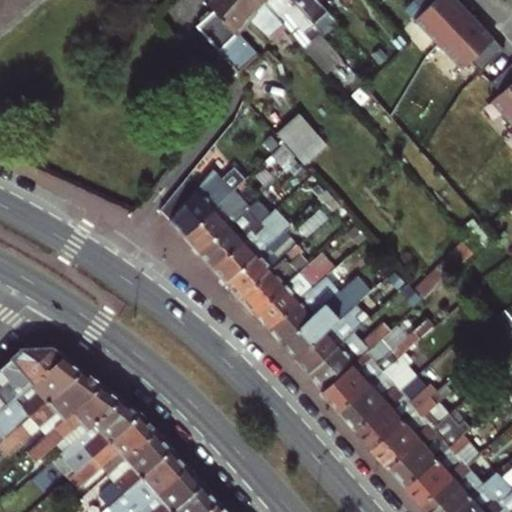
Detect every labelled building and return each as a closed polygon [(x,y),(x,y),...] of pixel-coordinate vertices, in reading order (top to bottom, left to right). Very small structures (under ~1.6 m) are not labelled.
[(0,0),(0,60),(60,0),(0,0)] [(253,0),(208,0),(203,6),(212,16),(209,18),(203,17),(196,25),(196,27),(193,30),(230,69),(246,55),(233,39),(247,25),(268,44),(281,32),(276,25),(253,0)] [(346,72),(318,40),(282,0),(253,0),(276,25),(284,17),(290,23),(339,79),(346,72)] [(282,0),(318,40),(333,27),(309,0),(282,0)] [(329,0),(309,0),(333,27),(345,17),(329,0)] [(335,0),(343,8),(350,1),(348,0),(335,0)] [(504,50),(456,0),(414,0),(413,1),(423,12),(415,20),(462,70),(471,61),(481,72),(504,50)] [(281,32),(290,23),(284,17),(276,25),(281,32)] [(352,25),(345,17),(333,27),(341,36),(352,25)] [(511,64),(491,83),(501,94),(492,102),(511,125),(511,64)] [(295,115),(272,135),(289,154),(293,157),(315,138),(295,115)] [(289,154),(282,159),(292,171),(299,164),(293,157),(289,154)] [(164,219),(186,244),(236,200),(220,183),(203,199),(190,184),(179,198),(164,219)] [(199,259),(241,223),(249,216),(236,200),(186,244),(199,259)] [(199,259),(213,275),(255,238),(241,223),(199,259)] [(255,238),(213,275),(227,290),(269,253),(275,248),(278,245),(268,233),(259,241),(256,238),(255,238)] [(294,244),(288,237),(278,245),(275,248),(281,255),(294,244)] [(255,322),(312,271),(302,259),(313,250),(308,245),(282,268),(240,305),(255,322)] [(227,290),(240,305),(282,268),(269,253),(227,290)] [(255,322),(269,338),(337,278),(324,261),(312,271),(255,322)] [(282,353),(343,299),(338,293),(360,273),(352,264),(337,278),(269,338),(282,353)] [(282,353),(295,368),(355,314),(343,299),(282,353)] [(355,314),(295,368),(309,383),(367,331),(369,329),(355,314)] [(322,398),(384,345),(390,339),(384,333),(375,341),(367,331),(309,383),(322,398)] [(340,418),(409,356),(421,346),(415,339),(395,357),(384,345),(322,398),(340,418)] [(0,410),(16,397),(63,356),(52,348),(21,350),(0,367),(0,410)] [(63,356),(16,397),(24,405),(7,419),(17,428),(37,411),(83,371),(63,356)] [(415,363),(409,356),(340,418),(357,437),(417,385),(406,372),(415,363)] [(101,384),(83,371),(37,411),(43,418),(33,426),(42,436),(101,384)] [(417,385),(357,437),(373,456),(429,407),(447,391),(441,383),(426,396),(417,385)] [(101,384),(42,436),(52,448),(80,424),(86,429),(121,399),(101,384)] [(141,413),(121,399),(86,429),(71,442),(58,454),(73,471),(92,455),(141,413)] [(446,426),(429,407),(373,456),(389,475),(446,426)] [(141,413),(92,455),(108,474),(157,432),(141,413)] [(15,442),(24,452),(42,436),(33,426),(15,442)] [(406,494),(463,445),(446,426),(389,475),(406,494)] [(172,448),(157,432),(108,474),(123,491),(172,448)] [(52,448),(42,436),(24,452),(34,464),(52,448)] [(473,436),(463,445),(406,494),(422,511),(480,462),(470,450),(478,443),(473,436)] [(114,511),(135,511),(188,466),(172,448),(123,491),(108,504),(114,511)] [(422,511),(462,511),(496,481),(480,462),(422,511)] [(172,511),(204,485),(188,466),(135,511),(172,511)] [(462,511),(497,511),(511,499),(511,497),(497,481),(496,481),(462,511)] [(206,511),(218,502),(204,485),(172,511),(206,511)] [(511,511),(511,499),(497,511),(511,511)] [(227,511),(218,502),(206,511),(227,511)]
